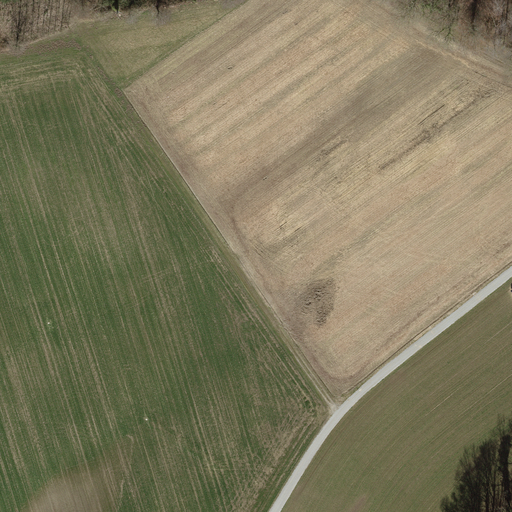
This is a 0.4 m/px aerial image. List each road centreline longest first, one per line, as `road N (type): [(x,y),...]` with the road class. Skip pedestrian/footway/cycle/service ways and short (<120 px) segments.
road 1 (track): [(338,415),(98,61),(82,51),(0,59)]
road 2 (track): [(511,273),(338,415)]
